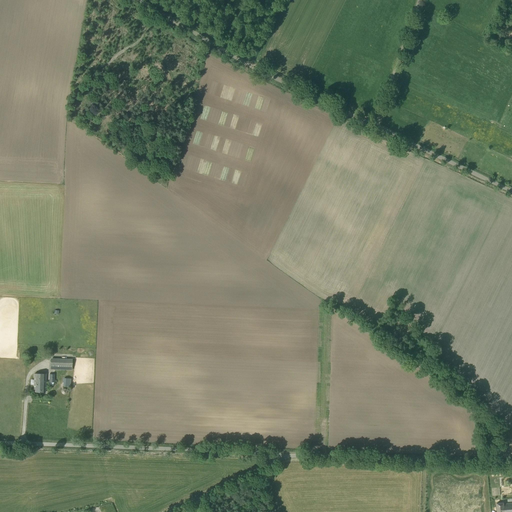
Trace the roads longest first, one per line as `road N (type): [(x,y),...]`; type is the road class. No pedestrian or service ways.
road 1 (unclassified): [(511,191),(245,63),(137,0)]
road 2 (unclassified): [(274,461),(263,452),(31,440)]
road 3 (unclassified): [(511,464),(274,461)]
